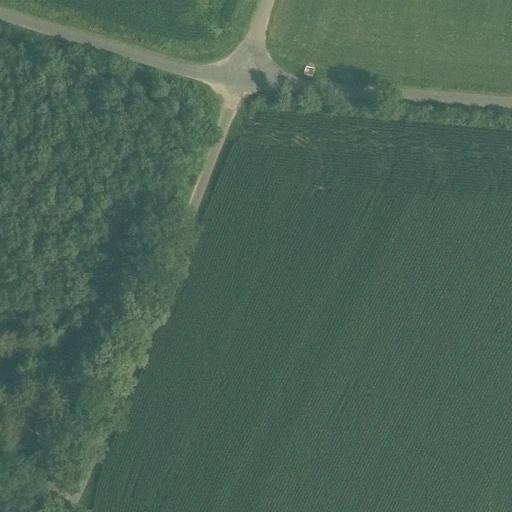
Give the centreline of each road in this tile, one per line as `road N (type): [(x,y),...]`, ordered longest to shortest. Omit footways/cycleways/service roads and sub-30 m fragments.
road 1 (unclassified): [(239,83),(511,107)]
road 2 (unclassified): [(239,83),(0,15)]
